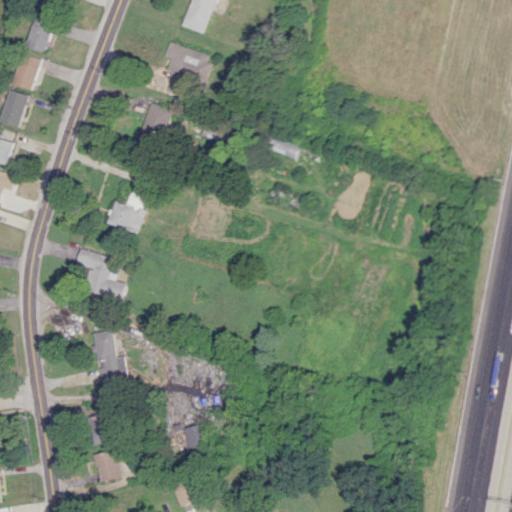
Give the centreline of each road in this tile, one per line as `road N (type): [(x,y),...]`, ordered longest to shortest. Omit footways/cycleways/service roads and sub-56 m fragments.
road 1 (tertiary): [(50,511),(27,328),(29,270),(118,0)]
road 2 (motorway): [(511,316),(477,511)]
